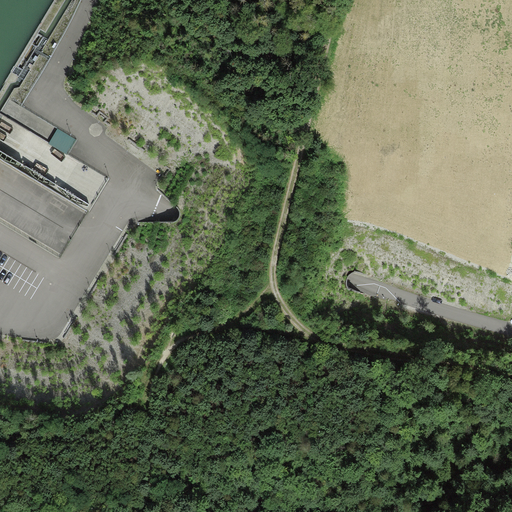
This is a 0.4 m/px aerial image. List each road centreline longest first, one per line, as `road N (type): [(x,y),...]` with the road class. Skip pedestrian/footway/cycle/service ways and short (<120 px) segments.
road 1 (track): [(511,377),(325,346),(282,309),(273,261),(338,0)]
road 2 (track): [(272,282),(229,325),(176,343),(150,385)]
